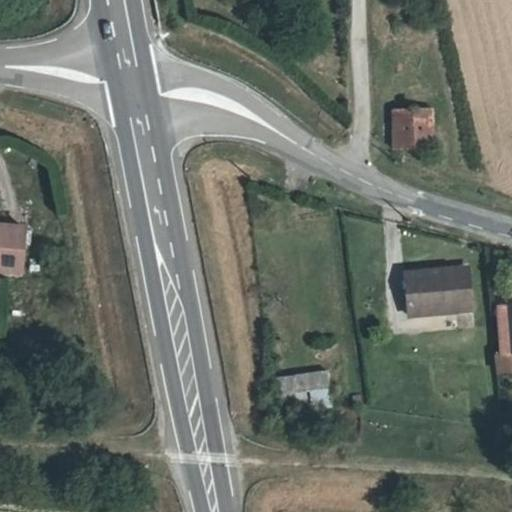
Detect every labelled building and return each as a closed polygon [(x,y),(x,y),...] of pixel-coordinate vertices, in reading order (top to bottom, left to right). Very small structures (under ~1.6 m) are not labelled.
[(434,107),(395,108),(396,149),(436,148),(434,107)] [(33,236),(0,232),(0,281),(28,285),(33,236)] [(414,319),(475,310),(469,267),(409,276),(414,319)] [(511,304),(501,306),(506,353),(511,352),(511,304)] [(331,400),(324,370),(277,379),(284,406),(331,400)]
